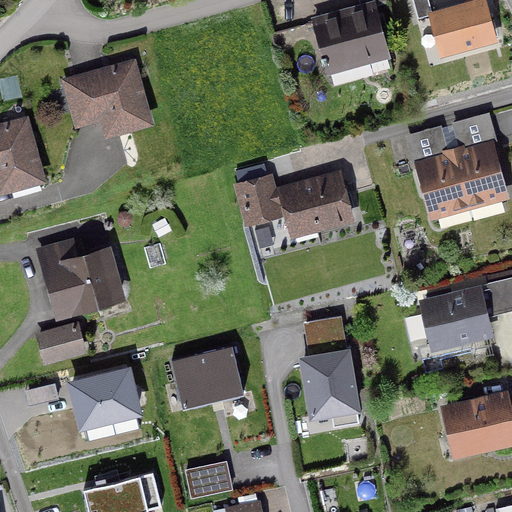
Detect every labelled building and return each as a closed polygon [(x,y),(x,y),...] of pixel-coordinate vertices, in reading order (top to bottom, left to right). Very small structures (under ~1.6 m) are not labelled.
[(410,0),(416,19),(431,15),(426,0),(410,0)] [(441,54),(491,40),(480,1),(431,15),(441,54)] [(386,54),(373,6),(312,22),(322,57),(319,58),(321,65),(324,65),(326,71),(386,54)] [(65,83),(76,123),(101,116),(106,133),(146,122),(130,65),(65,83)] [(0,127),(0,189),(39,179),(23,121),(0,127)] [(458,155),(460,162),(455,164),(470,217),(488,212),(485,200),(501,195),(489,149),(488,147),(458,155)] [(451,165),(449,158),(419,166),(432,214),(448,210),(452,222),(470,217),(455,164),(451,165)] [(348,219),(337,175),(280,191),(290,228),(312,222),(313,228),(348,219)] [(247,222),(276,214),(266,179),(237,187),(247,222)] [(68,243),(39,251),(55,311),(116,294),(104,253),(74,262),(68,243)] [(158,244),(143,249),(149,269),(164,265),(158,244)] [(423,304),(433,346),(486,333),(476,291),(423,304)] [(81,350),(74,326),(38,336),(45,361),(81,350)] [(234,341),(166,357),(178,407),(246,392),(234,341)] [(345,346),(303,354),(314,414),(356,406),(345,346)] [(129,367),(70,381),(80,425),(140,411),(129,367)] [(458,431),(463,451),(511,439),(511,435),(503,396),(444,409),(450,433),(458,431)] [(226,459),(185,467),(191,498),(233,489),(226,459)] [(139,472),(86,484),(90,504),(98,502),(99,511),(125,511),(125,507),(146,503),(139,472)] [(226,510),(226,511),(258,511),(257,503),(226,510)]
